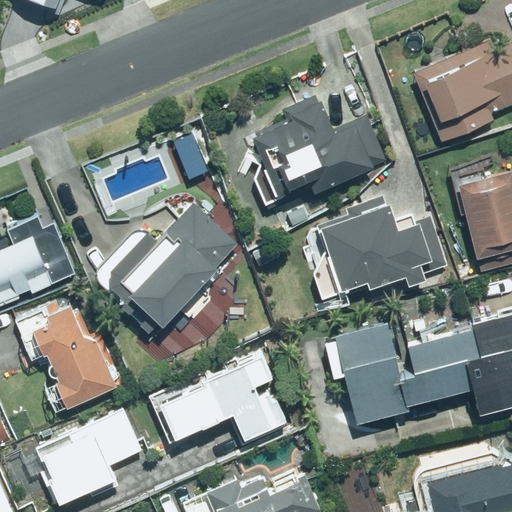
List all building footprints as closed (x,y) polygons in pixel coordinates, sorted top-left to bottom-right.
[(14,0),(44,11),(48,0),(14,0)] [(485,39),(407,71),(434,136),(436,141),(493,116),(491,112),(511,102),(511,47),(492,56),(485,39)] [(247,176),(260,207),(380,158),(363,115),(324,131),(311,97),(279,110),(283,120),(240,138),(254,173),(247,176)] [(511,197),(511,198),(506,172),(450,184),(466,255),(474,254),(477,270),(511,262),(511,197)] [(348,294),(395,277),(398,286),(418,279),(413,263),(424,260),(407,213),(386,220),(382,210),(378,211),(372,194),(340,206),(343,212),(314,222),(305,237),(308,245),(302,248),(310,268),(306,269),(321,310),(350,300),(348,294)] [(149,236),(133,221),(87,272),(150,330),(230,244),(183,200),(149,236)] [(0,299),(68,271),(47,221),(34,226),(29,213),(0,224),(0,235),(2,241),(0,242),(0,299)] [(20,320),(34,354),(37,352),(48,378),(45,380),(55,405),(106,385),(85,332),(78,335),(65,302),(20,320)] [(470,411),(511,400),(511,309),(464,321),(465,328),(390,347),(383,321),(327,335),(349,425),(401,412),(399,403),(464,387),(470,411)] [(245,384),(262,377),(252,355),(149,399),(166,439),(222,415),(236,446),(280,427),(265,390),(250,397),(245,384)] [(121,408),(11,455),(25,489),(32,486),(43,511),(46,511),(118,481),(109,462),(139,450),(121,408)] [(511,511),(511,462),(499,466),(496,453),(406,474),(413,500),(371,510),(371,511),(511,511)] [(262,464),(176,504),(180,511),(314,511),(294,468),(269,480),(262,464)] [(0,511),(14,511),(0,479),(0,511)]
